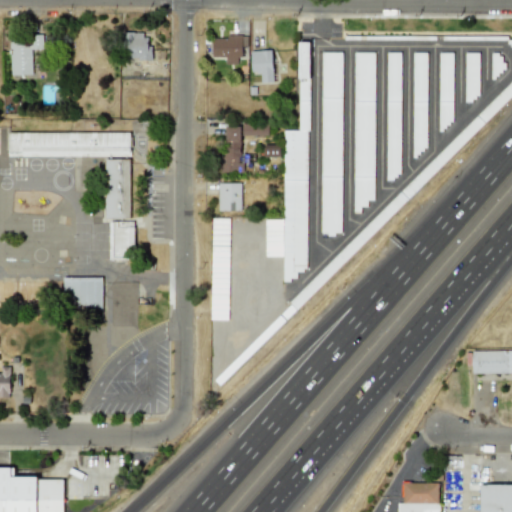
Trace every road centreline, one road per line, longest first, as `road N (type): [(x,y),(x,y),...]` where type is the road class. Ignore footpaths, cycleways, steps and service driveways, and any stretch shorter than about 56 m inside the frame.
road 1 (motorway): [(511,141),(133,511)]
road 2 (residential): [(0,1),(511,3)]
road 3 (motorway): [(511,147),(201,511)]
road 4 (residential): [(175,425),(185,396),(185,0)]
road 5 (motorway): [(264,511),(511,225)]
road 6 (motorway): [(324,511),(511,253)]
road 7 (residential): [(0,433),(150,434),(175,425)]
